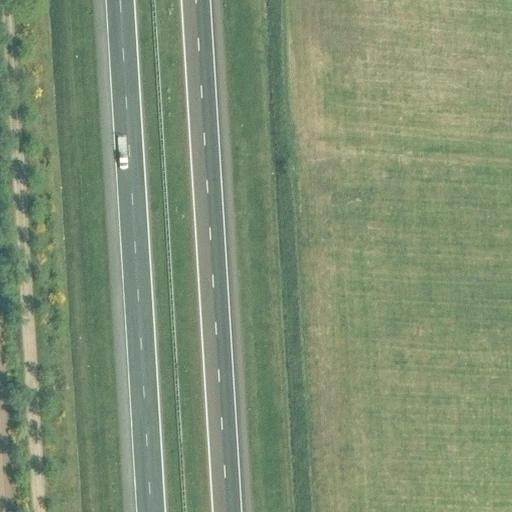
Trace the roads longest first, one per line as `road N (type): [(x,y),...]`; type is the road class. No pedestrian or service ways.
road 1 (motorway): [(120,0),(151,511)]
road 2 (motorway): [(226,511),(196,0)]
road 3 (track): [(30,511),(3,0)]
